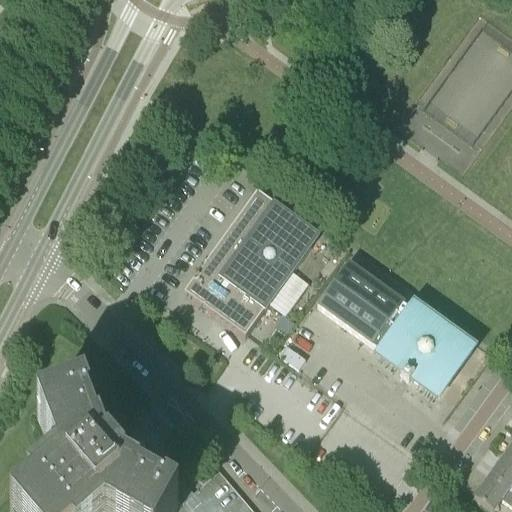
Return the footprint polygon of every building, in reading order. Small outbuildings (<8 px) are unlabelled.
[(191,303),(219,323),(242,340),(261,313),(265,315),(318,242),(273,209),(266,220),(252,210),(205,274),(210,277),(191,303)] [(411,312),(379,356),(405,375),(400,382),(408,388),(413,381),(439,400),(471,355),(411,312)] [(162,507),(149,499),(138,493),(140,491),(123,481),(125,479),(107,460),(105,460),(99,443),(96,444),(86,418),(89,417),(84,403),(36,421),(57,478),(18,511),(176,511),(177,511),(164,504),(162,507)] [(119,471),(134,464),(133,460),(148,454),(143,443),(113,456),(119,471)] [(508,494),(511,488),(511,465),(504,460),(489,480),(508,494)] [(195,480),(203,489),(212,481),(204,472),(195,480)] [(488,511),(495,511),(502,504),(511,511),(511,497),(508,495),(508,494),(489,480),(474,501),(488,511)]
